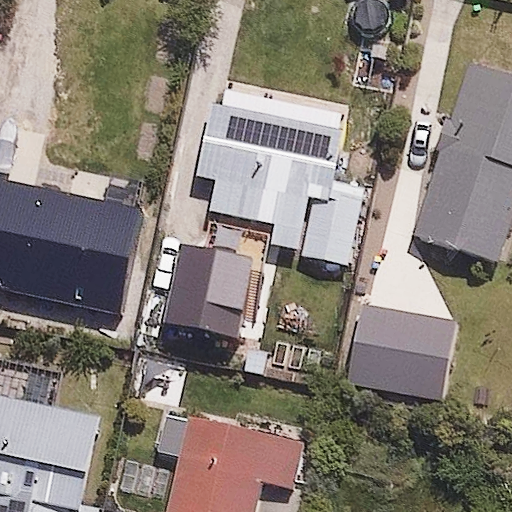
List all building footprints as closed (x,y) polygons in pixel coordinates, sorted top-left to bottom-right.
[(137,0),(45,0),(31,95),(76,102),(65,176),(110,183),(137,0)] [(511,261),(511,76),(467,62),(410,239),(509,270),(511,261)] [(343,122),(207,101),(195,178),(217,182),(211,218),(270,227),(266,251),(350,264),(363,183),(335,179),(343,122)] [(223,255),(173,246),(165,289),(216,297),(223,255)] [(430,326),(359,314),(347,381),(418,394),(430,326)] [(0,511),(65,511),(66,510),(75,511),(77,511),(97,412),(0,393),(0,511)] [(152,511),(260,511),(267,482),(294,487),(303,445),(297,436),(285,427),(271,422),(254,424),(240,432),(172,418),(152,511)]
